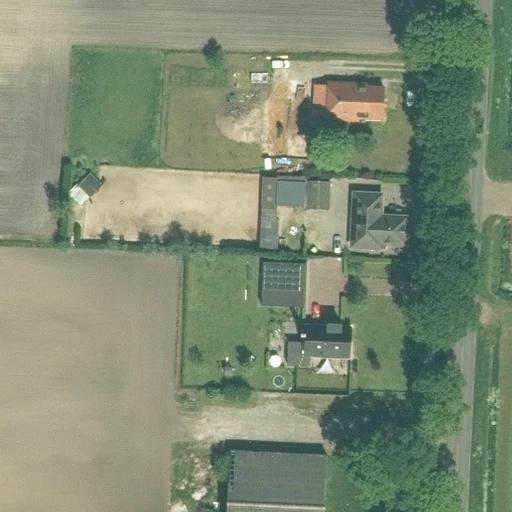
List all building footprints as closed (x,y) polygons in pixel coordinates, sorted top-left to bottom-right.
[(382,120),(383,88),(365,87),(366,84),(328,83),(326,121),(358,122),(358,119),(382,120)] [(304,137),(284,136),(284,116),(264,115),(263,155),(303,157),(304,137)] [(99,184),(90,175),(79,186),(88,195),(99,184)] [(326,182),(304,181),(302,210),(325,211),(326,182)] [(400,245),(401,240),(403,238),(403,231),(401,229),(402,217),(376,216),(377,196),(351,195),(348,247),(380,248),(380,244),(400,245)] [(278,227),(276,227),(261,226),(259,253),(277,254),(278,227)] [(305,309),(305,289),(282,288),(281,308),(305,309)] [(288,343),(287,366),(309,367),(309,357),(350,359),(351,328),(341,328),(341,326),(327,325),(327,327),(305,326),(304,335),(301,335),(301,337),(304,337),(304,344),(288,343)] [(316,511),(322,454),(225,446),(218,511),(316,511)]
